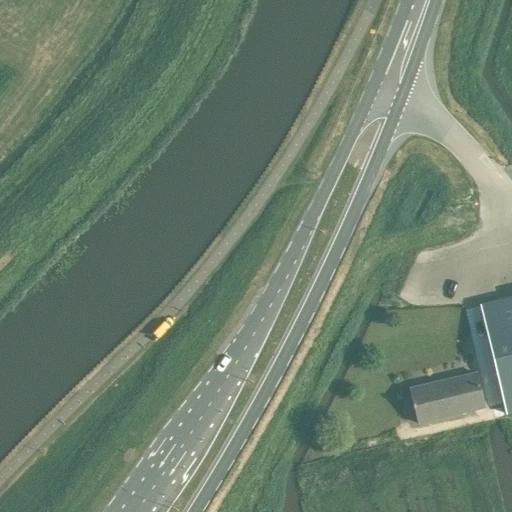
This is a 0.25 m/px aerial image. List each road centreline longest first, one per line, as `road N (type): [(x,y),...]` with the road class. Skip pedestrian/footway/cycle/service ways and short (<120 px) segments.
road 1 (primary): [(389,92),(334,166),(252,324),(122,511)]
road 2 (primary): [(190,511),(332,252),(389,92)]
